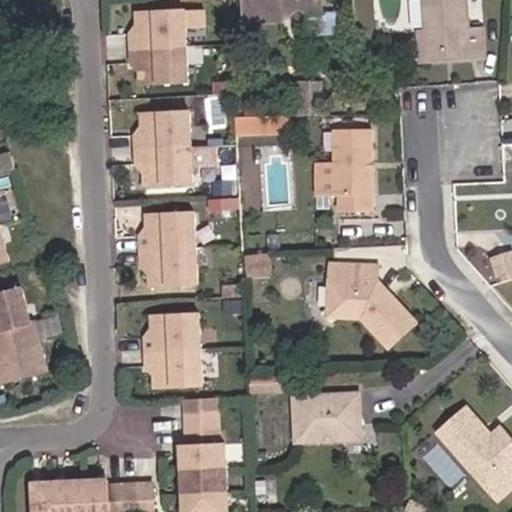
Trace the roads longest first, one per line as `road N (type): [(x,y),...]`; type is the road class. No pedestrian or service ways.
road 1 (residential): [(0,455),(92,437),(71,28),(58,0)]
road 2 (residential): [(443,123),(429,253),(511,346)]
